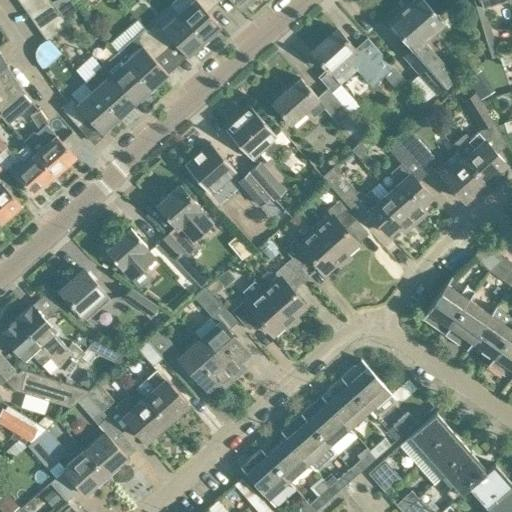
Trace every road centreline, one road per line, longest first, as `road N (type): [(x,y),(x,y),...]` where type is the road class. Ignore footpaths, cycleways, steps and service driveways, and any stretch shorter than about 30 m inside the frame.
road 1 (residential): [(0,275),(307,0)]
road 2 (residential): [(373,331),(343,336),(152,511)]
road 3 (residential): [(511,415),(373,331)]
road 4 (residential): [(480,219),(373,331)]
